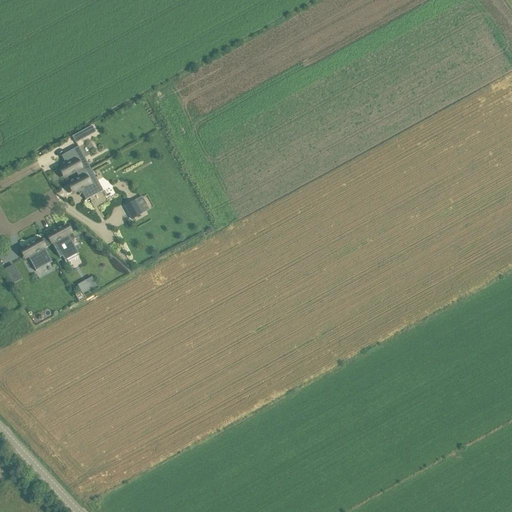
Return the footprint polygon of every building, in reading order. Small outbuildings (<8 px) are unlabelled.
[(88,169),(76,147),(59,156),(62,162),(59,164),(61,167),(55,170),(61,180),(73,173),(75,176),(88,169)] [(100,191),(88,169),(75,176),(76,179),(64,186),(70,196),(75,193),(77,195),(79,194),(83,200),(100,191)] [(135,202),(125,207),(132,219),(141,214),(135,202)] [(64,228),(44,239),(48,247),(52,244),(60,258),(63,257),(65,261),(79,254),(71,240),(82,234),(79,229),(68,235),(64,228)] [(44,249),(48,247),(44,239),(24,250),(36,272),(52,263),(44,249)] [(10,279),(18,274),(13,265),(5,270),(10,279)]
